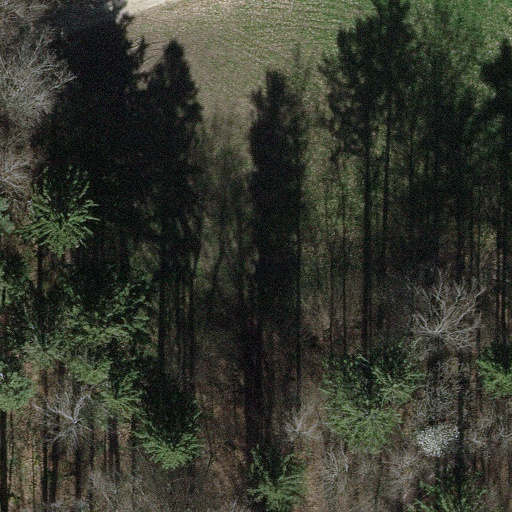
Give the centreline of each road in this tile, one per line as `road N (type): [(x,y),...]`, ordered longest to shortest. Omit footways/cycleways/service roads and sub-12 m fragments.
road 1 (track): [(0,46),(143,0)]
road 2 (track): [(511,409),(405,511)]
